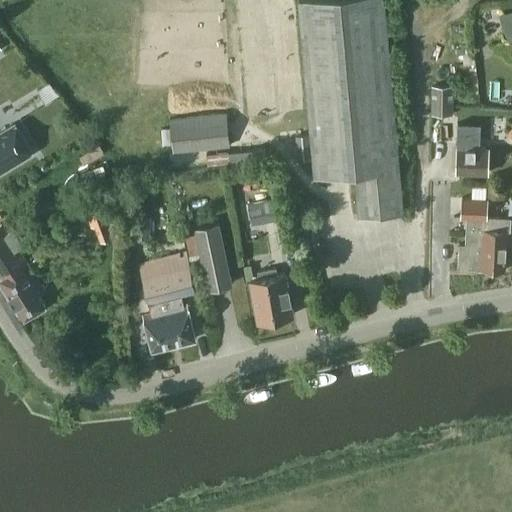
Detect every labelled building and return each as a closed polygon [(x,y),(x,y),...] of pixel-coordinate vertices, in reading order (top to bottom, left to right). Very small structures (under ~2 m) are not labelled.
[(298,0),(314,175),(354,171),(358,214),(403,210),(384,0),(298,0)] [(509,40),(511,38),(511,8),(499,13),(509,40)] [(431,85),(431,114),(452,114),(452,85),(431,85)] [(227,112),(170,117),(173,150),(230,145),(227,112)] [(0,169),(32,150),(15,121),(0,129),(0,169)] [(480,122),(457,122),(456,170),(488,171),(488,146),(479,146),(480,122)] [(229,151),(229,161),(265,158),(265,149),(229,151)] [(487,185),(486,197),(505,197),(505,185),(487,185)] [(40,220),(58,209),(49,195),(31,207),(40,220)] [(510,215),(487,214),(488,197),(461,196),(461,215),(467,216),(466,243),(459,243),(458,266),(506,268),(507,229),(510,229),(510,215)] [(247,203),(251,224),(275,219),(271,198),(247,203)] [(94,226),(100,241),(116,235),(105,207),(85,215),(90,228),(94,226)] [(207,287),(233,282),(220,219),(194,225),(207,287)] [(131,220),(131,242),(150,242),(149,220),(131,220)] [(45,289),(18,248),(23,245),(13,229),(8,232),(3,224),(0,225),(0,269),(4,275),(0,277),(25,317),(45,304),(38,293),(45,289)] [(196,289),(186,249),(138,261),(151,311),(143,313),(152,348),(198,337),(189,302),(177,305),(174,294),(196,289)] [(257,320),(294,312),(285,271),(276,273),(274,266),(256,270),(258,277),(249,279),(257,320)]
